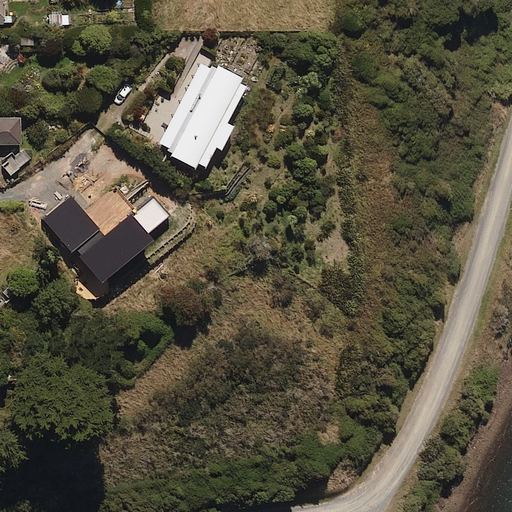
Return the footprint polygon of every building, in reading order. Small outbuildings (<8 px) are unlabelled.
[(68,14),(46,14),(46,27),(68,26),(68,14)] [(16,32),(15,46),(36,47),(37,33),(16,32)] [(203,61),(155,150),(202,178),(216,152),(221,154),(234,130),(227,126),(248,85),(203,61)] [(20,119),(0,119),(0,146),(21,146),(20,119)] [(69,198),(54,212),(63,223),(79,209),(69,198)] [(5,290),(0,294),(0,310),(13,299),(5,290)]
